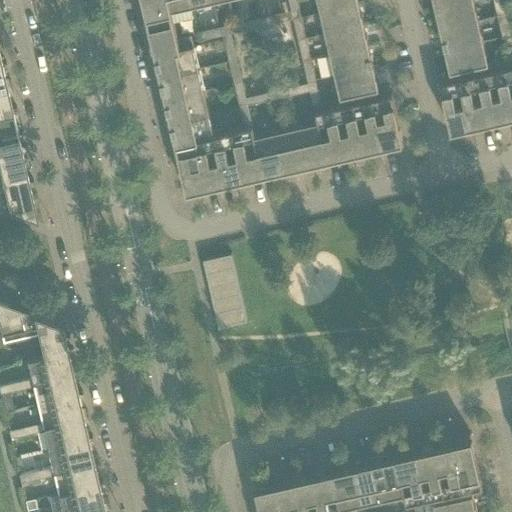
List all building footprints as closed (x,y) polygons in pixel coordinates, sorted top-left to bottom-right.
[(143,0),(147,16),(171,10),(168,0),(143,0)] [(168,0),(171,10),(192,5),(190,0),(168,0)] [(289,0),(291,9),(299,7),(297,0),(289,0)] [(318,0),(321,13),(359,4),(357,0),(318,0)] [(433,0),(436,9),(473,0),(433,0)] [(473,0),(436,9),(441,30),(479,21),(473,0)] [(321,13),(326,34),(364,25),(359,4),(321,13)] [(148,21),(143,22),(146,32),(147,31),(150,31),(152,37),(156,53),(180,48),(178,38),(171,10),(147,16),(148,21)] [(266,15),(268,23),(284,19),(282,11),(266,15)] [(245,20),(247,28),(263,24),(261,16),(245,20)] [(293,18),(297,31),(304,29),(301,16),(293,18)] [(441,30),(446,51),(483,42),(479,21),(441,30)] [(499,23),(503,36),(510,34),(507,21),(499,23)] [(219,26),(221,34),(237,30),(235,22),(219,26)] [(326,34),(331,55),(369,46),(364,25),(326,34)] [(198,31),(199,39),(215,35),(214,27),(198,31)] [(191,35),(178,38),(180,48),(193,45),(191,35)] [(224,38),(228,56),(236,54),(232,36),(224,38)] [(298,39),(301,52),(309,50),(306,37),(298,39)] [(483,42),(446,51),(450,71),(488,62),(483,42)] [(156,53),(161,76),(198,67),(193,45),(180,48),(156,53)] [(331,55),(336,76),(374,67),(369,46),(331,55)] [(229,60),(233,78),(241,76),(237,58),(229,60)] [(511,64),(497,68),(509,121),(511,120),(511,64)] [(305,67),(308,81),(316,79),(313,66),(305,67)] [(161,76),(166,98),(204,89),(198,67),(161,76)] [(374,67),(336,76),(340,96),(378,88),(374,67)] [(497,68),(478,73),(491,125),(503,122),(502,118),(508,116),(509,121),(497,68)] [(478,73),(460,77),(472,130),(484,127),(483,122),(489,121),(490,125),(491,125),(478,73)] [(472,130),(460,77),(440,81),(453,134),(466,131),(465,126),(470,125),(471,130),(472,130)] [(234,82),(239,100),(246,98),(242,80),(234,82)] [(304,83),(287,86),(289,94),(306,90),(304,83)] [(289,94),(287,86),(272,90),(274,98),(289,94)] [(0,112),(11,109),(6,87),(0,88),(0,112)] [(310,89),(313,103),(321,101),(318,88),(310,89)] [(166,98),(171,120),(209,111),(204,89),(166,98)] [(250,95),(252,103),(268,99),(266,91),(250,95)] [(392,93),(372,97),(384,150),(385,150),(384,145),(389,144),(390,148),(404,145),(392,93)] [(372,97),(353,102),(366,154),(365,149),(371,148),(372,153),(384,150),(372,97)] [(353,102),(335,106),(347,158),(348,158),(347,154),(352,152),(353,157),(366,154),(353,102)] [(335,106),(316,110),(327,158),(333,157),(334,161),(347,158),(335,106)] [(244,126),(233,129),(244,177),(243,177),(244,182),(258,179),(257,174),(263,173),(248,107),(240,108),(244,126)] [(0,139),(17,135),(11,109),(0,112),(0,139)] [(171,120),(176,142),(196,138),(214,133),(209,111),(171,120)] [(313,121),(297,125),(306,163),(318,160),(327,158),(318,120),(313,121)] [(297,125),(275,130),(284,168),(306,163),(297,125)] [(233,129),(214,133),(225,181),(225,182),(226,186),(239,183),(238,179),(243,177),(244,177),(233,129)] [(255,135),(254,135),(263,173),(264,173),(284,168),(275,130),(258,134),(255,135)] [(214,133),(196,138),(207,186),(206,186),(207,191),(220,188),(219,183),(225,182),(225,181),(214,133)] [(0,170),(1,176),(26,170),(17,135),(0,139),(0,170)] [(196,138),(176,142),(188,195),(202,192),(200,187),(206,186),(207,186),(196,138)] [(0,203),(9,207),(1,176),(0,170),(0,203)] [(1,176),(9,207),(36,217),(26,170),(1,176)] [(232,253),(212,257),(203,259),(219,326),(247,320),(232,253)] [(38,333),(33,312),(29,310),(31,306),(18,301),(16,305),(0,299),(0,327),(3,341),(38,333)] [(43,356),(67,350),(61,322),(33,312),(38,333),(43,355),(43,356)] [(43,356),(43,355),(26,359),(31,378),(14,382),(16,390),(32,386),(32,382),(72,372),(67,350),(43,356)] [(37,404),(78,395),(72,372),(32,382),(32,386),(37,404)] [(0,393),(16,390),(14,382),(0,384),(0,393)] [(42,426),(83,417),(78,395),(37,404),(41,422),(25,426),(27,434),(43,430),(42,426)] [(47,448),(88,439),(83,417),(42,426),(43,430),(47,448)] [(10,438),(27,434),(25,426),(8,430),(10,438)] [(452,442),(451,442),(463,490),(482,486),(470,433),(457,436),(458,441),(452,442)] [(434,446),(433,447),(444,495),(463,490),(451,442),(452,442),(451,437),(438,441),(440,445),(434,446)] [(51,467),(35,470),(37,478),(53,475),(52,471),(93,461),(88,439),(47,448),(51,467)] [(415,451),(414,451),(425,499),(444,495),(433,447),(434,446),(433,442),(420,445),(421,450),(416,451),(415,451)] [(402,454),(395,455),(404,493),(406,503),(425,499),(414,451),(415,451),(414,446),(401,449),(402,454)] [(375,460),(374,460),(383,498),(398,495),(404,493),(395,455),(375,460)] [(354,465),(353,465),(361,503),(383,498),(374,460),(354,465)] [(57,493),(98,484),(93,461),(52,471),(53,475),(57,493)] [(331,470),(340,508),(341,508),(348,506),(361,503),(353,465),(332,470),(331,470)] [(324,467),(311,470),(312,474),(320,511),(340,511),(340,508),(331,470),(325,472),(324,467)] [(20,482),(37,478),(35,470),(18,474),(20,482)] [(305,471),(292,474),(293,479),(301,511),(320,511),(312,474),(307,476),(305,471)] [(287,476),(274,479),(275,483),(281,511),(301,511),(293,479),(288,480),(287,478),(287,476)] [(268,480),(255,483),(256,488),(261,511),(281,511),(275,483),(269,485),(268,480)] [(75,511),(103,506),(98,484),(57,493),(61,511),(57,511),(75,511)] [(434,502),(436,511),(476,511),(472,494),(434,502)] [(34,499),(25,501),(27,510),(36,508),(34,499)]
